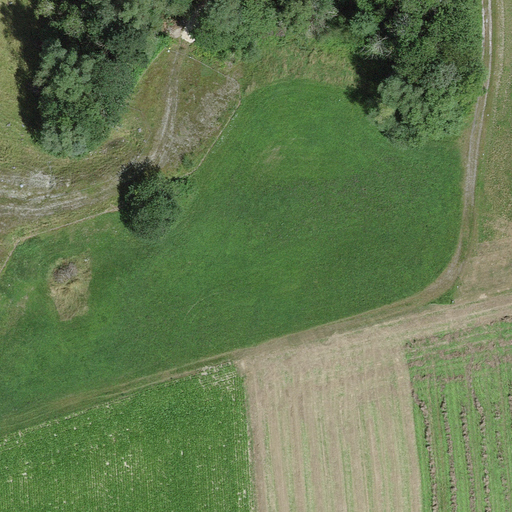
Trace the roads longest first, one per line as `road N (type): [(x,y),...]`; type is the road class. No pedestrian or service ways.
road 1 (track): [(486,0),(471,241),(445,286),(409,306),(1,425)]
road 2 (track): [(208,0),(179,56),(173,114),(160,145),(132,180),(52,208),(0,203)]
